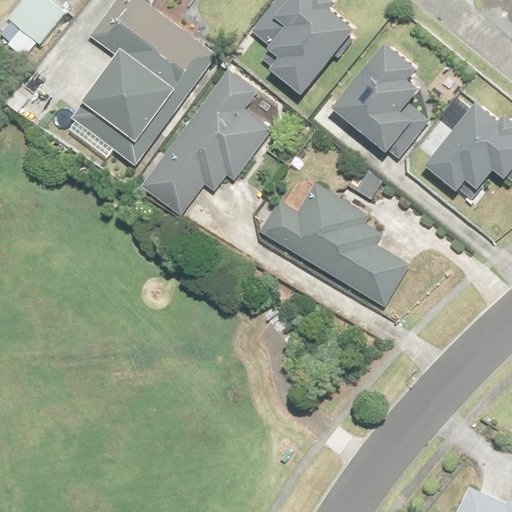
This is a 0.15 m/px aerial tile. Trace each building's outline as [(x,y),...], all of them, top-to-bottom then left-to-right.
[(15,44),(31,57),(70,13),(55,0),(21,0),(9,15),(27,31),(15,44)] [(120,148),(140,164),(221,57),(146,0),(118,0),(92,34),(122,57),(68,127),(111,160),(120,148)] [(275,69),(306,91),(355,22),(328,4),(331,0),(279,0),(256,32),(286,54),(275,69)] [(387,44),(334,106),(400,164),(436,123),(412,102),(423,89),(410,78),(417,70),(387,44)] [(258,90),(225,68),(146,189),(186,215),(204,188),(215,195),(228,175),(238,181),(273,127),(246,109),(258,90)] [(482,104),(429,163),(471,201),(499,170),(511,181),(511,111),(503,122),(482,104)] [(389,182),(363,167),(349,192),(375,207),(389,182)] [(282,202),(265,230),(387,305),(413,262),(380,241),(385,232),(367,221),(371,214),(317,182),(299,212),(282,202)] [(511,511),(511,497),(475,479),(459,511),(511,511)]
